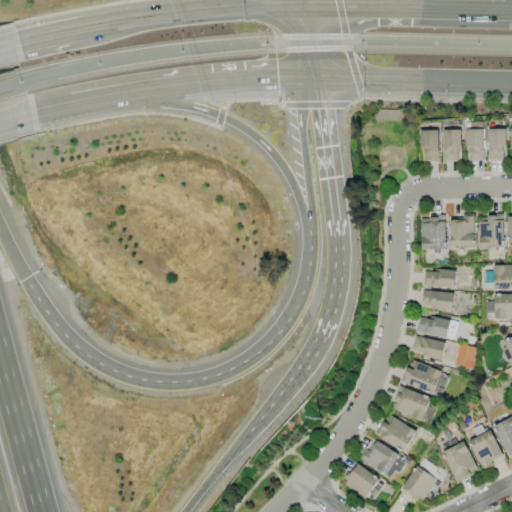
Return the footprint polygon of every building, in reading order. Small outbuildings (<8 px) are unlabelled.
[(466,160),(483,160),(482,123),(477,124),(477,129),(465,129),(466,160)] [(504,129),(487,129),(488,160),(504,160),(504,129)] [(437,130),(420,130),(420,161),(438,161),(437,130)] [(459,130),(442,130),(442,161),(459,161),(459,130)] [(420,219),(420,249),(445,249),(444,214),(428,214),(428,218),(420,219)] [(449,247),(474,246),(473,216),(462,216),(462,218),(449,219),(449,247)] [(502,248),(502,216),(478,216),(478,248),(502,248)] [(511,288),(511,264),(493,265),(494,290),(511,288)] [(455,271),(423,270),(423,286),(454,287),(455,271)] [(451,309),(453,293),(422,289),(420,306),(451,309)] [(511,317),(511,293),(493,294),(494,318),(511,317)] [(432,317),(432,318),(417,317),(415,332),(446,336),(449,319),(432,317)] [(511,335),(503,339),(511,361),(511,335)] [(411,352),(441,358),(444,341),(414,336),(411,352)] [(473,368),(475,346),(457,345),(454,366),(473,368)] [(400,382),(433,394),(433,392),(441,395),(448,374),(412,361),(410,368),(406,366),(400,382)] [(390,408),(421,420),(430,398),(399,386),(390,408)] [(375,435),(403,452),(416,431),(388,414),(375,435)] [(511,452),(511,416),(493,425),(507,455),(511,452)] [(485,422),(471,428),(475,437),(469,440),(481,470),(492,465),(490,461),(500,457),(485,422)] [(459,436),(445,442),(448,448),(441,451),(455,482),(476,472),(459,436)] [(398,473),(407,460),(373,439),(360,460),(389,478),(393,471),(398,473)] [(343,483),(364,498),(378,478),(357,463),(343,483)] [(422,501),(436,479),(415,466),(401,488),(422,501)]
